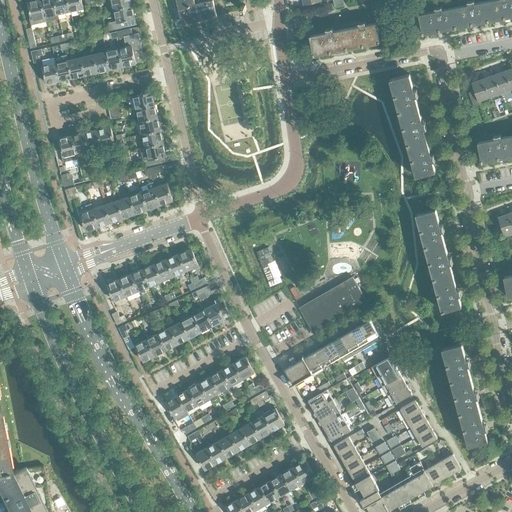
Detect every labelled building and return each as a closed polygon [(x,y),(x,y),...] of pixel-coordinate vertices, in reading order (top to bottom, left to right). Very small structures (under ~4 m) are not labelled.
[(45,16),(41,0),(34,0),(28,1),(31,12),(29,13),(31,24),(46,21),(45,16)] [(54,0),(41,0),(45,16),(58,13),(54,0)] [(68,0),(54,0),(58,13),(71,10),(68,0)] [(81,0),(68,0),(71,10),(83,8),(81,0)] [(130,0),(112,0),(114,9),(132,5),(130,0)] [(176,0),(182,24),(217,16),(212,0),(176,0)] [(468,4),(449,7),(453,28),(485,21),(481,1),(475,2),(474,0),(472,0),(471,1),(468,1),(468,4)] [(511,0),(486,0),(481,1),(485,21),(511,15),(511,0)] [(132,5),(114,9),(117,21),(135,18),(132,5)] [(453,28),(449,7),(442,9),(441,5),(438,7),(435,7),(436,10),(419,13),(423,34),(453,28)] [(135,18),(117,21),(108,24),(110,29),(114,28),(136,24),(135,18)] [(359,25),(339,29),(343,49),(380,42),(376,22),(366,24),(365,21),(362,22),(359,22),(359,25)] [(32,27),(26,29),(30,48),(36,47),(32,27)] [(343,49),(339,29),(333,30),(333,27),(329,28),(326,28),(327,31),(310,35),(314,55),(343,49)] [(141,43),(140,41),(138,33),(132,34),(131,28),(115,31),(117,37),(124,36),(126,47),(119,48),(123,66),(136,63),(145,61),(141,43)] [(73,32),(63,34),(64,40),(75,38),(73,32)] [(123,66),(119,48),(107,51),(111,68),(123,66)] [(43,55),(41,49),(31,51),(34,63),(40,61),(38,55),(43,55)] [(107,51),(94,54),(98,71),(111,68),(107,51)] [(94,54),(81,57),(85,74),(98,71),(94,54)] [(81,57),(69,60),(73,77),(85,74),(81,57)] [(73,77),(69,60),(56,62),(60,80),(73,77)] [(60,80),(56,62),(43,65),(47,83),(60,80)] [(511,88),(506,71),(495,75),(501,92),(511,88)] [(410,74),(390,79),(399,114),(419,109),(416,96),(418,95),(419,95),(417,92),(417,89),(414,90),(410,74)] [(495,75),(484,79),(490,96),(501,92),(495,75)] [(475,90),(469,92),(474,107),(480,105),(479,100),(490,96),(484,79),(472,83),(475,90)] [(137,108),(155,104),(152,91),(134,95),(137,108)] [(108,104),(120,101),(118,96),(107,98),(108,104)] [(120,101),(108,104),(109,110),(121,107),(120,104),(120,101)] [(155,104),(137,108),(140,121),(158,117),(155,104)] [(121,107),(109,110),(110,115),(122,113),(121,107)] [(419,109),(399,114),(408,146),(428,141),(424,128),(427,128),(427,127),(426,124),(426,121),(425,121),(423,122),(419,109)] [(158,117),(140,121),(143,134),(160,130),(158,117)] [(98,129),(102,147),(115,143),(111,126),(98,129)] [(98,129),(85,132),(89,150),(102,147),(98,129)] [(143,134),(144,140),(139,142),(141,148),(163,142),(160,130),(143,134)] [(89,150),(85,132),(72,135),(77,153),(89,150)] [(511,155),(511,134),(501,137),(501,134),(497,135),(494,135),(495,138),(478,141),(482,162),(511,155)] [(59,138),(62,149),(60,149),(63,162),(78,158),(77,153),(72,135),(59,138)] [(428,141),(408,146),(416,176),(436,170),(433,160),(436,160),(436,159),(434,156),(434,153),(431,154),(428,141)] [(163,142),(141,148),(140,148),(143,160),(144,160),(160,156),(166,155),(163,142)] [(124,162),(131,160),(129,152),(122,154),(124,162)] [(160,156),(144,160),(145,166),(161,162),(160,156)] [(162,165),(149,168),(150,174),(151,178),(158,177),(157,172),(163,171),(162,165)] [(67,173),(61,175),(64,186),(74,184),(73,178),(68,179),(67,173)] [(162,204),(156,187),(154,181),(148,184),(149,188),(142,190),(149,209),(162,204)] [(156,187),(162,204),(174,200),(168,183),(156,187)] [(77,192),(76,187),(65,189),(69,201),(75,199),(73,194),(77,192)] [(149,209),(142,190),(141,187),(129,191),(130,195),(136,213),(149,209)] [(130,195),(118,199),(124,217),(136,213),(130,195)] [(118,199),(106,204),(112,221),(124,217),(118,199)] [(99,226),(94,208),(92,203),(86,205),(88,211),(81,213),(87,230),(99,226)] [(112,221),(106,204),(94,208),(99,226),(112,221)] [(421,233),(443,227),(443,224),(442,224),(440,224),(435,208),(416,213),(421,233)] [(511,220),(509,213),(498,217),(504,235),(511,232),(511,220)] [(443,227),(421,233),(425,249),(445,244),(442,231),(444,230),(445,230),(443,227)] [(448,256),(445,244),(425,249),(430,265),(452,259),(452,256),(451,256),(448,256)] [(274,261),(268,247),(257,252),(270,286),(282,281),(280,276),(274,278),(268,264),(274,261)] [(180,253),(187,270),(199,265),(192,248),(180,253)] [(187,270),(180,253),(168,258),(174,275),(187,270)] [(174,275),(168,258),(155,263),(162,280),(174,275)] [(453,262),(452,259),(430,265),(434,281),(454,276),(450,263),(453,262)] [(162,280),(155,263),(144,268),(150,285),(162,280)] [(150,285),(144,268),(132,273),(138,290),(150,285)] [(138,290),(132,273),(120,278),(127,295),(138,290)] [(190,279),(192,283),(195,288),(207,282),(204,277),(203,277),(202,274),(198,276),(197,275),(190,279)] [(348,283),(346,284),(301,310),(313,331),(366,300),(353,276),(346,280),(348,283)] [(454,276),(434,281),(438,297),(460,291),(460,288),(457,289),(454,276)] [(127,295),(120,278),(107,283),(114,300),(127,295)] [(211,290),(208,285),(196,291),(199,296),(201,300),(208,297),(206,293),(211,290)] [(294,286),(290,289),(297,299),(300,297),(294,286)] [(460,291),(438,297),(442,311),(462,305),(459,295),(462,295),(462,294),(460,291)] [(217,302),(225,317),(231,314),(223,296),(215,300),(217,303),(217,302)] [(217,303),(205,309),(214,325),(225,318),(225,317),(217,302),(217,303)] [(214,325),(205,309),(194,315),(202,331),(214,325)] [(118,311),(112,313),(117,324),(127,320),(124,314),(120,316),(118,311)] [(202,331),(194,315),(182,321),(191,337),(202,331)] [(370,320),(361,325),(372,344),(382,339),(370,320)] [(191,337),(182,321),(171,327),(179,343),(191,337)] [(131,328),(128,322),(119,327),(124,338),(129,335),(127,330),(131,328)] [(361,325),(352,330),(363,349),(372,344),(361,325)] [(171,327),(159,333),(167,349),(179,343),(171,327)] [(352,330),(342,336),(353,355),(363,349),(352,330)] [(159,333),(148,339),(156,355),(167,349),(159,333)] [(342,336),(333,341),(341,356),(344,360),(353,355),(342,336)] [(156,355),(148,339),(136,345),(144,361),(156,355)] [(333,341),(324,347),(332,361),(341,356),(333,341)] [(452,383),(472,378),(468,365),(471,365),(470,361),(469,358),(466,359),(462,342),(442,348),(452,383)] [(332,361),(323,346),(314,351),(322,366),(332,361)] [(381,349),(376,352),(380,358),(385,355),(381,349)] [(314,351),(304,356),(313,372),(322,366),(314,351)] [(313,372),(304,356),(303,354),(302,354),(304,357),(296,361),(293,355),(289,357),(293,363),(285,368),(293,383),(295,382),(296,383),(311,374),(311,373),(313,372)] [(396,365),(391,355),(372,366),(378,376),(396,365)] [(234,362),(243,378),(255,371),(246,356),(234,362)] [(363,360),(358,363),(361,369),(366,366),(363,360)] [(234,362),(223,369),(232,384),(243,378),(234,362)] [(402,374),(396,365),(378,376),(383,385),(402,374)] [(223,369),(212,375),(221,391),(232,384),(223,369)] [(402,374),(383,385),(388,395),(407,383),(402,374)] [(212,375),(201,382),(210,397),(221,391),(212,375)] [(343,381),(340,375),(335,377),(339,384),(343,381)] [(472,378),(452,383),(460,416),(480,410),(477,398),(479,397),(480,397),(478,394),(478,390),(475,391),(472,378)] [(210,397),(201,382),(189,388),(198,404),(210,397)] [(248,386),(250,389),(253,395),(264,388),(261,383),(255,386),(253,383),(248,386)] [(413,393),(407,383),(388,395),(394,404),(413,393)] [(189,388),(178,395),(187,410),(198,404),(189,388)] [(315,410),(333,399),(328,389),(309,400),(315,410)] [(266,391),(255,397),(260,406),(265,403),(263,399),(269,396),(266,391)] [(187,410),(178,395),(166,402),(175,417),(187,410)] [(260,406),(255,397),(250,400),(253,405),(257,403),(259,407),(260,406)] [(342,414),(333,399),(315,410),(323,425),(342,414)] [(406,417),(421,409),(416,399),(401,408),(406,417)] [(0,491),(1,493),(2,495),(2,496),(3,498),(5,500),(4,500),(5,502),(9,500),(12,508),(9,510),(10,511),(52,511),(51,503),(50,503),(47,481),(47,480),(44,465),(26,468),(25,465),(18,469),(13,471),(11,467),(10,468),(9,466),(11,465),(8,448),(0,406),(0,491)] [(264,414),(273,430),(285,423),(276,407),(264,414)] [(427,418),(421,409),(406,417),(412,427),(427,418)] [(480,410),(460,416),(468,445),(488,440),(485,430),(488,429),(487,426),(487,422),(486,422),(484,423),(480,410)] [(273,430),(264,414),(253,420),(262,436),(273,430)] [(342,414),(323,425),(332,440),(351,429),(342,414)] [(186,433),(197,427),(191,417),(186,419),(189,424),(183,428),(186,433)] [(432,428),(427,418),(412,427),(417,437),(432,428)] [(253,420),(242,427),(251,443),(262,436),(253,420)] [(242,427),(231,434),(240,449),(251,443),(242,427)] [(375,427),(368,431),(373,441),(380,437),(375,427)] [(432,428),(417,437),(423,446),(438,437),(432,428)] [(204,441),(198,430),(188,436),(191,441),(197,438),(200,443),(204,441)] [(231,434),(219,440),(228,456),(240,449),(231,434)] [(350,436),(334,444),(341,455),(356,446),(350,436)] [(228,456),(219,440),(208,447),(217,462),(228,456)] [(356,446),(341,455),(347,466),(362,457),(356,446)] [(217,462),(208,447),(196,453),(205,469),(217,462)] [(453,453),(444,458),(452,473),(461,468),(453,453)] [(362,457),(347,466),(353,476),(368,468),(362,457)] [(444,458),(434,464),(443,479),(452,473),(444,458)] [(294,466),(303,482),(315,475),(306,459),(294,466)] [(374,478),(359,487),(366,500),(364,501),(365,502),(366,504),(367,505),(370,511),(385,511),(419,493),(421,491),(423,490),(434,484),(425,469),(420,461),(410,467),(411,469),(415,476),(413,477),(411,479),(383,495),(382,493),(381,492),(380,489),(374,478)] [(434,464),(425,469),(434,484),(443,479),(434,464)] [(294,466),(283,473),(292,488),(303,482),(294,466)] [(368,468),(353,476),(359,487),(374,478),(368,468)] [(283,473),(271,479),(280,495),(292,488),(283,473)] [(271,479),(260,486),(269,501),(280,495),(271,479)] [(269,501),(260,486),(249,492),(258,508),(269,501)] [(310,493),(313,499),(324,492),(321,487),(315,490),(313,486),(308,489),(310,493)] [(250,511),(258,508),(249,492),(238,499),(245,511),(250,511)] [(323,503),(329,500),(326,495),(314,501),(317,506),(320,510),(325,507),(323,503)] [(245,511),(238,499),(227,505),(230,511),(245,511)]
